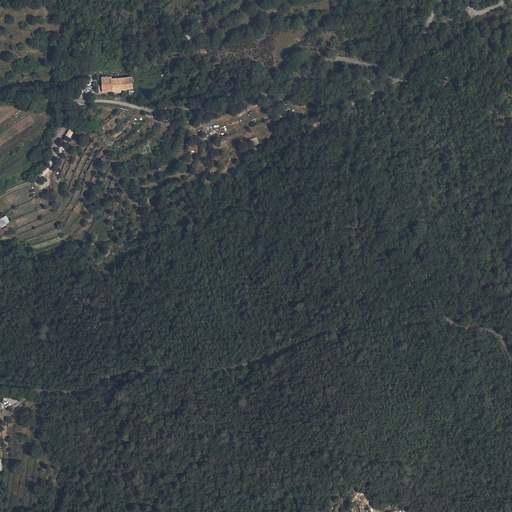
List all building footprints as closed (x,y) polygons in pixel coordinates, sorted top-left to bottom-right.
[(208,24),(200,15),(191,24),(199,32),(208,24)] [(197,34),(193,30),(188,34),(192,38),(197,34)] [(150,95),(151,82),(130,81),(130,78),(120,77),(120,84),(119,92),(129,93),(129,90),(139,91),(138,94),(150,95)] [(263,109),(258,112),(261,118),(267,115),(263,109)] [(251,148),(259,145),(256,137),(248,140),(251,148)] [(190,145),(188,151),(197,153),(198,147),(190,145)] [(6,215),(0,218),(0,226),(0,227),(10,222),(6,215)]
